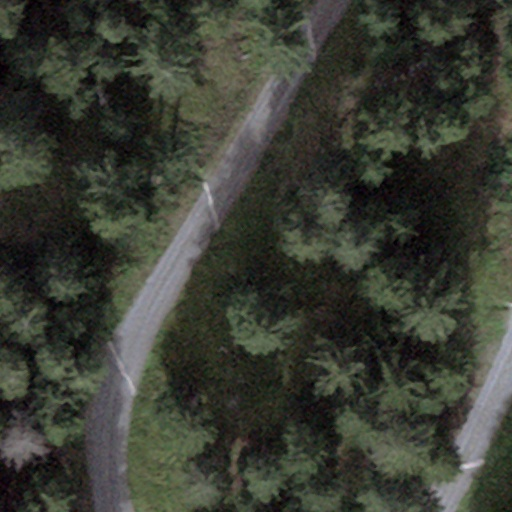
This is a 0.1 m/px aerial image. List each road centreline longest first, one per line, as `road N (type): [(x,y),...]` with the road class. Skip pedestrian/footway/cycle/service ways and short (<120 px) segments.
road 1 (track): [(300,0),(137,179),(47,511)]
road 2 (track): [(423,511),(511,362)]
